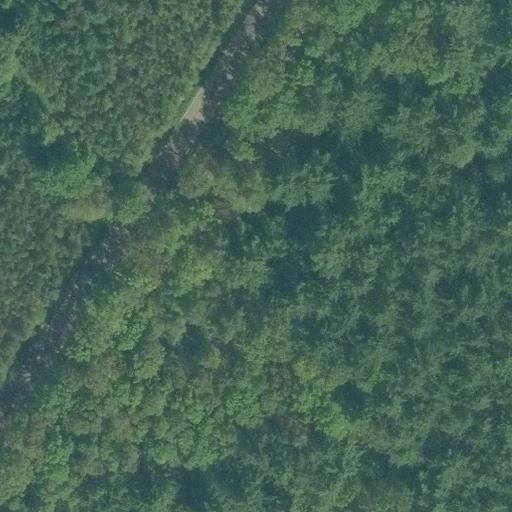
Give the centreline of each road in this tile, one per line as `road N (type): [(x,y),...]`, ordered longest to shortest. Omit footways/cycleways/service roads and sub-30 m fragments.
road 1 (tertiary): [(0,417),(271,0)]
road 2 (track): [(96,180),(0,43)]
